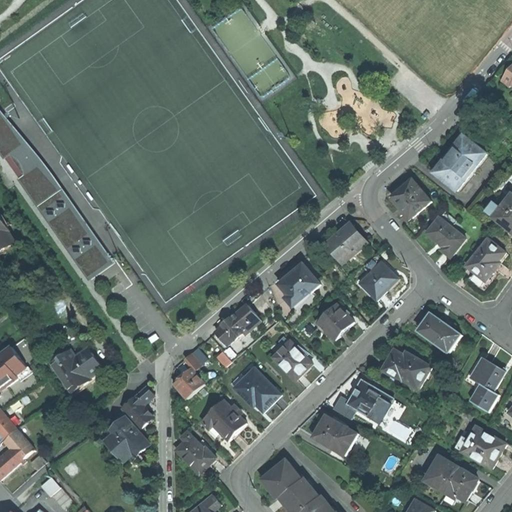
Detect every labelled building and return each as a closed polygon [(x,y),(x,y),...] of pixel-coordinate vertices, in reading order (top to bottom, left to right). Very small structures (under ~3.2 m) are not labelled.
[(511,69),(502,81),(511,88),(511,86),(511,69)] [(13,154),(24,146),(1,113),(0,113),(0,149),(7,159),(13,154)] [(488,154),(466,137),(460,145),(459,144),(451,155),(443,166),(437,175),(459,192),(488,154)] [(39,167),(24,146),(13,154),(28,175),(39,167)] [(39,167),(28,175),(21,180),(90,277),(110,263),(98,246),(100,245),(91,234),(90,235),(72,209),(74,208),(65,196),(64,198),(56,187),(54,188),(39,167)] [(433,202),(415,181),(407,187),(406,187),(401,191),(401,192),(393,199),(402,209),(412,220),(433,202)] [(511,196),(504,207),(496,201),(488,210),(511,229),(511,196)] [(11,232),(0,214),(0,213),(0,254),(7,250),(18,244),(10,232),(11,232)] [(467,239),(441,218),(428,235),(438,243),(445,248),(443,251),(452,258),(467,239)] [(361,234),(353,225),(329,246),(344,264),(369,243),(361,234)] [(507,253),(490,239),(468,267),(476,273),(473,278),(483,287),(494,274),(502,264),(500,262),(507,253)] [(384,263),(362,284),(379,301),(384,295),(388,291),(389,292),(389,291),(388,290),(399,279),(384,263)] [(322,285),(306,265),(301,270),(300,270),(291,277),(282,285),(286,290),(285,291),(288,297),(289,298),(288,299),(296,308),(298,310),(314,296),(312,294),(322,285)] [(218,333),(229,346),(244,333),(247,336),(263,322),(249,305),(234,319),(218,333)] [(356,323),(339,305),(320,324),(338,341),(347,333),(356,323)] [(433,314),(420,332),(450,353),(463,336),(447,324),(433,314)] [(281,342),(287,348),(292,343),(286,337),(281,342)] [(287,348),(276,359),(298,381),(306,373),(315,365),(293,342),(292,343),(287,348)] [(29,368),(14,347),(0,357),(0,389),(6,385),(8,388),(21,379),(19,376),(29,368)] [(225,352),(231,360),(238,355),(231,347),(225,352)] [(90,349),(77,358),(81,363),(94,354),(90,349)] [(199,349),(194,354),(206,368),(211,363),(199,349)] [(406,356),(396,350),(391,359),(384,370),(403,382),(404,380),(421,390),(434,368),(408,353),(406,356)] [(73,351),(54,364),(71,389),(103,368),(94,354),(81,363),(77,358),(73,351)] [(231,360),(225,352),(219,357),(227,368),(233,362),(231,360)] [(194,354),(188,359),(201,374),(206,369),(206,368),(194,354)] [(497,364),(486,357),(473,377),(484,384),(473,402),(490,412),(502,394),(496,391),(509,371),(497,364)] [(106,372),(103,368),(71,389),(74,393),(106,372)] [(180,382),(177,385),(190,400),(207,385),(194,370),(188,375),(183,379),(180,382)] [(275,403),(283,396),(257,370),(237,389),(256,408),(258,406),(266,413),(275,403)] [(394,400),(364,383),(358,393),(351,405),(381,422),(394,400)] [(156,397),(149,388),(125,409),(132,417),(133,417),(145,431),(157,420),(145,406),(152,400),(156,397)] [(233,409),(226,401),(208,418),(223,433),(231,442),(240,433),(249,424),(241,416),(233,409)] [(236,406),(233,409),(241,416),(244,413),(236,406)] [(1,431),(9,439),(19,430),(2,410),(0,412),(0,430),(1,431)] [(360,435),(329,417),(322,430),(317,438),(347,456),(360,435)] [(223,433),(208,418),(204,423),(219,437),(223,433)] [(152,445),(129,419),(116,430),(118,433),(109,441),(127,462),(135,455),(137,457),(144,452),(152,445)] [(508,445),(479,428),(471,441),(464,452),(493,469),(500,458),(508,445)] [(10,443),(16,450),(0,464),(0,480),(1,482),(37,450),(19,430),(9,439),(3,444),(6,447),(10,443)] [(187,443),(194,436),(190,432),(183,439),(187,443)] [(187,443),(178,451),(202,475),(213,465),(218,459),(208,449),(207,450),(194,436),(187,443)] [(458,448),(464,452),(471,441),(464,437),(458,448)] [(48,463),(42,456),(33,464),(39,471),(48,463)] [(444,487),(443,489),(457,498),(459,495),(468,501),(475,488),(480,480),(470,475),(471,474),(463,470),(442,459),(429,481),(430,481),(431,479),(444,487)] [(282,499),(292,511),(293,510),(294,511),(339,511),(338,510),(336,511),(324,497),(322,498),(306,479),(304,480),(288,461),(273,473),(276,476),(266,483),(276,495),(280,500),(282,499)] [(62,488),(53,478),(43,487),(52,497),(62,488)] [(194,511),(215,511),(223,506),(215,496),(194,511)] [(436,511),(418,501),(410,511),(436,511)]
